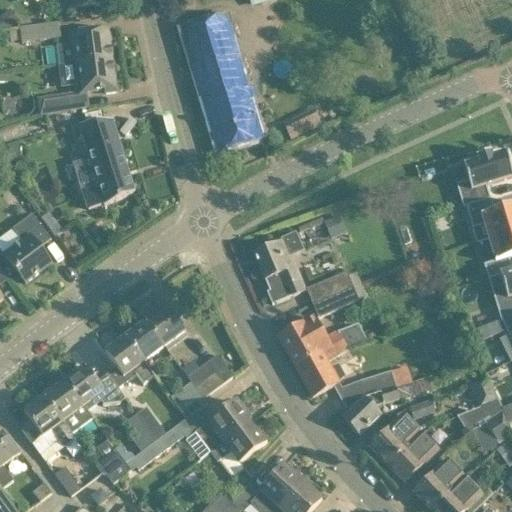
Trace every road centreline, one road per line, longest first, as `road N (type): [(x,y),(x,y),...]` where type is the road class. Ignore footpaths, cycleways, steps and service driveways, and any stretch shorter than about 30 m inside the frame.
road 1 (residential): [(385,511),(291,415),(244,349),(219,300),(196,213)]
road 2 (unclassified): [(196,213),(501,70)]
road 3 (residential): [(0,368),(196,213)]
road 4 (unclassified): [(196,213),(141,0)]
